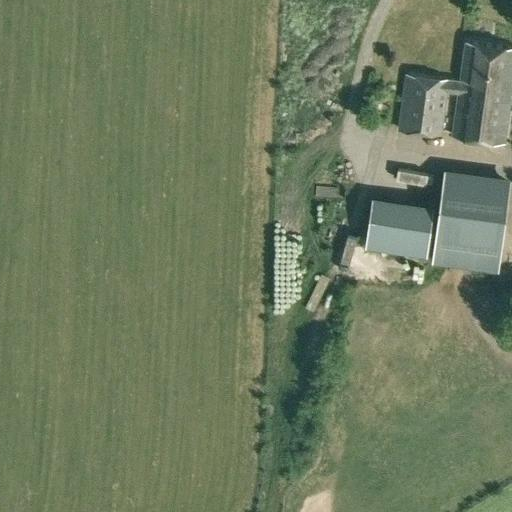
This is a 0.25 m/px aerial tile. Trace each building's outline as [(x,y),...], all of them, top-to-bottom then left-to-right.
[(453,135),(505,142),(511,88),(511,46),(466,40),(461,80),(407,72),(399,128),(441,134),(447,90),(459,92),(453,135)] [(446,173),(434,260),(497,269),(509,182),(446,173)] [(374,198),(368,235),(366,245),(428,254),(434,207),(374,198)] [(281,211),(280,236),(294,237),(294,212),(281,211)] [(360,245),(349,247),(353,275),(375,272),(372,257),(362,259),(360,245)]
